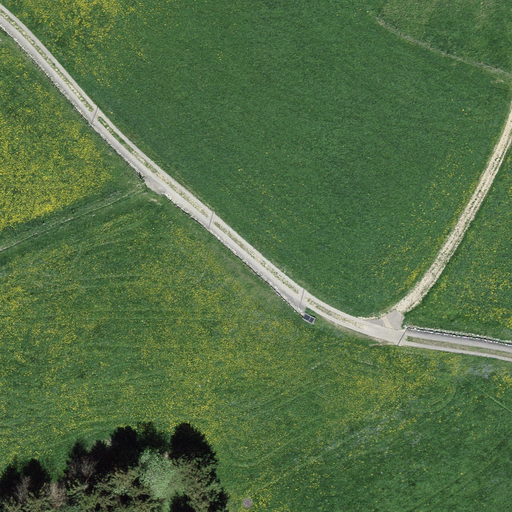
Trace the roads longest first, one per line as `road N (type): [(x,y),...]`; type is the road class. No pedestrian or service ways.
road 1 (track): [(511,356),(354,323),(286,285),(126,147),(0,11)]
road 2 (track): [(511,123),(422,291),(386,332)]
